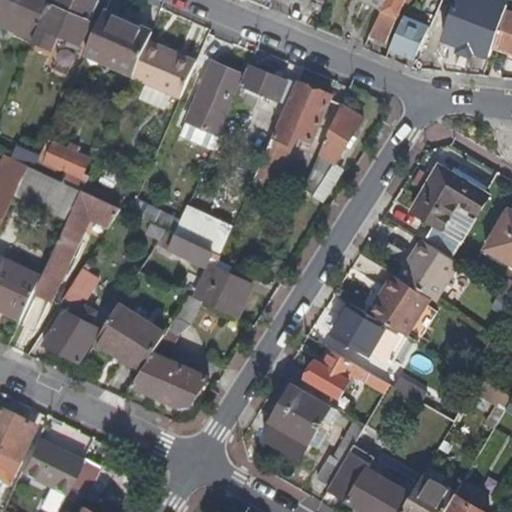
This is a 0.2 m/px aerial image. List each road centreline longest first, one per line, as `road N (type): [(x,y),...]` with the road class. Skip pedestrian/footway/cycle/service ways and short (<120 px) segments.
road 1 (residential): [(197,462),(425,98)]
road 2 (residential): [(425,98),(190,0)]
road 3 (residential): [(197,462),(0,370)]
